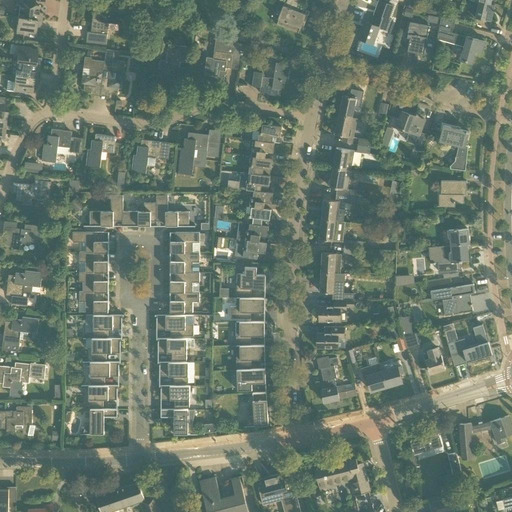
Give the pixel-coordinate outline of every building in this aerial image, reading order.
[(14,17),(42,21),(43,14),(42,14),(38,13),(39,6),(35,5),(35,0),(15,0),(15,5),(20,6),(18,18),(14,17)] [(490,4),(472,0),(471,0),(467,16),(491,21),(495,5),(490,4)] [(429,13),(431,7),(411,1),(409,7),(429,13)] [(302,8),(299,7),(285,2),(277,24),(298,32),(298,33),(305,15),(306,15),(306,14),(300,12),(302,8)] [(431,7),(429,13),(441,17),(443,11),(431,7)] [(92,23),(93,23),(92,32),(88,32),(87,42),(107,45),(109,23),(125,25),(127,10),(110,8),(110,11),(100,10),(100,13),(93,12),(92,23)] [(378,15),(375,25),(365,22),(359,38),(373,43),(379,28),(386,30),(390,20),(378,15)] [(41,28),(42,21),(14,17),(13,24),(17,24),(16,34),(28,35),(28,34),(36,34),(37,27),(41,28)] [(468,37),(452,32),(455,21),(441,17),(439,29),(437,39),(454,43),(465,46),(461,60),(472,63),(475,50),(482,52),(485,41),(468,36),(468,37)] [(434,48),(426,46),(430,26),(410,22),(407,38),(410,39),(408,51),(424,55),(424,54),(432,56),(434,48)] [(235,29),(232,37),(246,42),(249,34),(235,29)] [(239,60),(241,51),(246,51),(247,46),(228,39),(216,33),(214,50),(213,58),(206,57),(204,75),(207,75),(206,82),(218,84),(219,79),(224,80),(226,68),(231,68),(232,59),(239,60)] [(159,68),(162,69),(161,76),(168,77),(168,80),(171,80),(171,81),(177,82),(180,61),(185,62),(188,47),(169,44),(166,60),(160,59),(159,68)] [(13,61),(41,65),(41,58),(37,58),(38,50),(30,49),(31,48),(19,46),(18,56),(13,55),(13,61)] [(96,85),(102,86),(105,61),(92,59),(92,57),(91,57),(92,51),(88,50),(87,57),(85,56),(84,68),(90,68),(89,76),(83,75),(82,84),(85,84),(84,91),(95,92),(96,85)] [(133,55),(132,66),(140,67),(141,55),(133,55)] [(39,65),(41,65),(13,61),(11,75),(39,79),(40,72),(38,72),(39,65)] [(107,94),(110,94),(118,95),(118,89),(121,89),(123,80),(116,79),(117,72),(123,73),(125,62),(118,61),(118,63),(105,61),(102,86),(107,87),(107,94)] [(263,73),(254,71),(252,86),(261,87),(260,92),(270,94),(270,95),(280,96),(281,90),(284,90),(285,81),(288,81),(291,64),(276,62),(274,78),(262,77),(263,73)] [(38,86),(39,79),(11,75),(10,81),(7,80),(6,91),(13,92),(25,93),(25,92),(33,93),(34,85),(38,86)] [(339,115),(352,117),(356,98),(343,95),(339,115)] [(379,115),(386,117),(388,104),(382,103),(379,115)] [(426,134),(420,132),(422,126),(413,122),(415,117),(416,117),(416,116),(402,111),(402,112),(400,119),(392,117),(389,124),(409,132),(405,140),(421,146),(426,134)] [(357,118),(352,117),(339,115),(335,134),(348,137),(348,136),(353,137),(357,118)] [(280,143),(281,137),(282,126),(263,124),(262,131),(260,131),(259,140),(275,142),(280,143)] [(450,166),(450,169),(466,171),(469,146),(466,145),(470,132),(443,125),(439,141),(459,146),(456,157),(455,157),(455,161),(450,166)] [(390,137),(393,129),(386,126),(383,135),(390,137)] [(82,153),(82,148),(83,139),(71,137),(72,132),(62,131),(62,130),(52,129),(51,136),(48,135),(47,144),(44,144),(42,161),(56,163),(57,154),(69,155),(70,152),(82,153)] [(179,164),(178,173),(192,174),(193,166),(195,149),(207,151),(207,156),(219,157),(219,153),(220,143),(208,142),(209,136),(199,135),(199,133),(189,132),(188,139),(185,139),(184,148),(181,148),(179,164)] [(102,152),(114,153),(116,137),(106,136),(106,135),(96,134),(95,141),(92,140),(91,150),(88,149),(86,166),(100,168),(102,152)] [(156,158),(160,159),(162,143),(152,142),(152,141),(142,139),(141,146),(138,146),(136,155),(134,155),(132,171),(146,173),(147,165),(155,166),(156,158)] [(259,140),(256,140),(251,139),(250,147),(252,148),(251,157),(253,157),(265,158),(266,152),(273,153),(275,142),(259,140)] [(358,145),(371,147),(372,140),(359,139),(358,145)] [(371,148),(371,147),(358,145),(357,151),(380,154),(381,149),(371,148)] [(346,170),(351,171),(355,151),(337,148),(333,168),(346,170)] [(272,159),(265,158),(253,157),(252,164),(250,163),(249,173),(251,173),(263,175),(264,169),(271,169),(272,159)] [(25,171),(42,172),(43,164),(26,162),(25,171)] [(209,174),(208,189),(217,190),(219,168),(210,167),(209,167),(209,174)] [(348,190),(350,176),(351,171),(346,170),(333,168),(330,187),(337,188),(336,194),(349,196),(350,191),(348,190)] [(123,189),(125,172),(119,171),(117,188),(123,189)] [(270,175),(263,175),(251,173),(250,180),(248,180),(247,190),(254,191),(261,191),(262,185),(269,186),(270,175)] [(23,204),(32,205),(32,199),(49,201),(51,182),(36,180),(35,185),(23,183),(22,189),(18,189),(16,200),(23,201),(23,204)] [(71,180),(70,191),(78,192),(79,181),(71,180)] [(445,194),(445,207),(455,207),(455,203),(464,203),(464,190),(467,190),(467,181),(441,181),(441,194),(445,194)] [(349,196),(362,198),(363,192),(350,190),(350,191),(349,196)] [(273,193),(261,191),(254,191),(253,197),(251,197),(250,207),(252,207),(264,208),(265,202),(272,203),(273,193)] [(123,221),(123,211),(123,195),(112,195),(111,211),(90,211),(90,225),(84,225),(84,226),(114,226),(114,221),(123,221)] [(166,221),(166,226),(195,226),(189,226),(190,212),(168,211),(168,195),(157,195),(157,203),(157,227),(157,221),(166,221)] [(76,197),(70,204),(76,210),(83,203),(76,197)] [(336,209),(337,201),(324,199),(322,219),(338,221),(343,221),(345,210),(336,209)] [(157,227),(157,203),(144,203),(144,211),(123,211),(123,221),(123,227),(123,226),(151,226),(151,221),(156,221),(156,227),(157,227)] [(264,208),(252,207),(251,214),(249,214),(248,223),(262,225),(263,219),(270,220),(271,209),(264,208)] [(338,221),(322,219),(320,239),(336,241),(338,221)] [(262,225),(248,223),(239,222),(237,239),(245,240),(248,240),(260,241),(260,235),(268,236),(269,226),(262,225)] [(13,249),(22,250),(23,243),(39,245),(41,226),(25,224),(25,229),(13,228),(12,234),(8,233),(6,245),(13,246),(13,249)] [(452,245),(467,244),(469,244),(468,228),(449,230),(450,237),(452,237),(452,245)] [(104,233),(109,233),(109,232),(73,232),(73,242),(86,242),(86,252),(104,253),(109,253),(109,241),(104,241),(104,233)] [(200,242),(200,241),(200,233),(200,232),(170,232),(170,233),(175,233),(175,242),(170,242),(170,253),(175,253),(193,253),(200,252),(200,242)] [(222,248),(223,237),(215,236),(214,247),(222,248)] [(245,247),(243,257),(257,258),(258,252),(266,253),(267,242),(260,241),(248,240),(247,247),(245,247)] [(447,270),(452,270),(461,269),(461,260),(469,259),(467,244),(452,245),(447,245),(447,253),(451,253),(452,261),(446,261),(447,270)] [(104,261),(104,253),(86,252),(80,252),(79,262),(80,262),(80,272),(79,272),(104,272),(109,272),(109,261),(104,261)] [(200,262),(200,252),(193,253),(175,253),(175,261),(170,261),(170,272),(175,272),(200,272),(199,272),(199,262),(200,262)] [(334,273),(340,273),(341,254),(336,254),(336,253),(323,252),(321,272),(334,273)] [(245,267),(245,274),(237,274),(237,294),(251,295),(252,288),(266,289),(266,275),(257,274),(257,267),(245,267)] [(11,304),(27,306),(29,294),(31,294),(32,286),(41,287),(42,273),(26,271),(25,273),(16,272),(16,275),(9,275),(8,285),(9,285),(8,295),(12,296),(11,304)] [(104,281),(104,272),(79,272),(79,282),(83,282),(83,292),(104,292),(109,292),(109,281),(104,281)] [(200,282),(200,272),(175,272),(175,281),(170,281),(170,292),(179,292),(193,292),(193,282),(200,282)] [(342,295),(342,293),(338,293),(340,273),(334,273),(321,272),(320,292),(333,293),(333,299),(335,300),(342,300),(342,295)] [(396,275),(397,284),(414,282),(413,273),(396,275)] [(448,314),(445,314),(445,315),(473,311),(472,306),(473,306),(472,304),(470,293),(475,292),(473,284),(431,291),(433,299),(443,297),(444,300),(443,300),(446,300),(448,314)] [(229,297),(229,288),(220,288),(220,297),(229,297)] [(104,301),(104,292),(83,292),(79,292),(79,293),(79,298),(79,301),(86,302),(86,312),(109,312),(109,301),(104,301)] [(200,302),(200,292),(193,292),(179,292),(179,301),(170,301),(170,312),(193,312),(193,302),(200,302)] [(237,298),(237,306),(230,306),(230,318),(251,319),(251,312),(265,312),(265,298),(237,298)] [(354,300),(335,300),(335,306),(319,306),(319,321),(347,321),(347,307),(354,307),(354,300)] [(124,315),(94,315),(94,335),(108,335),(108,329),(122,329),(122,316),(124,316),(124,315)] [(186,324),(186,315),(155,315),(155,316),(157,316),(157,329),(171,329),(171,336),(194,336),(194,324),(186,324)] [(411,315),(402,315),(403,332),(412,332),(411,315)] [(32,340),(33,333),(37,333),(39,319),(23,317),(22,320),(13,319),(13,322),(6,321),(5,331),(6,331),(4,350),(19,351),(21,339),(32,340)] [(251,342),(251,336),(265,336),(265,322),(236,322),(236,342),(251,342)] [(449,343),(448,343),(455,366),(472,361),(472,360),(491,355),(491,354),(493,354),(489,342),(488,342),(483,325),(482,325),(473,328),(478,343),(478,345),(468,348),(467,347),(465,338),(456,341),(449,343)] [(317,348),(338,348),(338,338),(344,339),(344,327),(332,327),(332,333),(317,333),(317,348)] [(407,349),(414,347),(409,334),(403,336),(407,349)] [(400,351),(407,349),(403,336),(396,338),(398,344),(392,345),(395,353),(400,351)] [(122,339),(92,338),(92,359),(107,359),(107,352),(121,352),(121,339),(122,339)] [(158,353),(172,353),(172,359),(187,359),(187,339),(157,339),(158,339),(158,353)] [(237,366),(251,366),(251,360),(265,359),(265,345),(236,346),(237,366)] [(445,369),(441,355),(440,356),(438,348),(428,351),(429,353),(424,354),(426,360),(430,374),(445,369)] [(349,363),(348,363),(349,364),(356,362),(353,349),(345,352),(349,363)] [(64,355),(57,354),(57,355),(56,356),(55,356),(54,356),(54,362),(63,363),(64,355)] [(329,359),(329,357),(329,356),(317,359),(319,369),(320,368),(321,368),(324,380),(326,380),(328,379),(330,388),(328,388),(325,389),(322,390),(324,402),(339,399),(339,398),(357,394),(355,384),(337,387),(335,378),(337,378),(334,365),(332,366),(331,366),(329,359)] [(3,387),(25,389),(25,383),(29,383),(30,377),(44,378),(46,364),(31,363),(31,364),(16,362),(15,367),(3,366),(3,372),(0,371),(0,383),(3,384),(3,387)] [(121,362),(91,362),(90,382),(105,382),(105,376),(119,376),(119,363),(121,363),(121,362)] [(160,376),(174,376),(174,383),(188,383),(188,362),(158,362),(158,363),(160,363),(160,376)] [(387,387),(382,371),(380,363),(361,369),(364,377),(367,376),(371,391),(387,387)] [(382,371),(387,387),(403,382),(400,374),(404,373),(402,366),(398,367),(398,366),(382,371)] [(252,383),(266,383),(266,369),(237,370),(238,390),(252,390),(252,383)] [(119,386),(89,385),(89,406),(104,406),(104,399),(118,400),(118,386),(119,386)] [(161,400),(175,400),(175,406),(190,406),(190,386),(160,386),(161,386),(161,400)] [(245,426),(245,427),(268,425),(269,425),(267,392),(253,393),(254,416),(249,416),(247,426),(245,426)] [(35,426),(32,425),(32,406),(17,406),(16,411),(5,411),(5,417),(0,417),(0,429),(7,429),(7,432),(16,432),(16,430),(23,430),(23,434),(33,436),(35,426)] [(118,409),(90,409),(90,424),(86,424),(83,433),(81,433),(81,434),(104,434),(104,417),(118,417),(118,409)] [(188,424),(188,409),(161,409),(161,417),(174,417),(174,434),(175,434),(198,434),(195,434),(193,424),(188,424)] [(506,441),(505,437),(511,434),(511,422),(511,423),(509,415),(490,422),(491,422),(472,427),(471,423),(460,424),(463,460),(474,459),(473,450),(471,450),(470,433),(493,428),(498,444),(506,441)] [(204,424),(204,433),(216,432),(215,423),(204,424)] [(420,435),(422,440),(411,444),(414,453),(410,454),(411,467),(420,466),(419,452),(434,448),(436,454),(444,451),(440,435),(439,435),(437,429),(420,435)] [(53,431),(53,440),(61,440),(62,431),(53,431)] [(448,454),(453,475),(462,473),(456,452),(448,454)] [(349,462),(315,470),(320,489),(351,481),(355,495),(369,492),(370,491),(364,468),(363,463),(361,463),(360,463),(360,464),(359,464),(359,463),(358,464),(357,459),(349,461),(349,462)] [(263,487),(259,488),(261,493),(262,497),(264,504),(267,503),(287,498),(290,510),(285,511),(300,511),(292,478),(286,479),(284,480),(282,473),(261,479),(263,487)] [(207,511),(247,511),(249,511),(242,484),(233,486),(235,494),(228,496),(227,495),(223,496),(224,498),(221,498),(216,477),(199,481),(202,491),(203,490),(206,502),(205,502),(207,511)] [(160,511),(155,496),(145,499),(139,482),(96,497),(101,511),(111,511),(112,511),(141,502),(144,511),(160,511)] [(0,511),(8,511),(9,507),(13,507),(13,503),(16,503),(16,487),(0,486),(0,511)] [(511,511),(511,497),(503,500),(496,502),(499,511),(505,509),(511,507),(511,511)] [(449,511),(454,511),(451,498),(430,503),(432,511),(449,511)]
